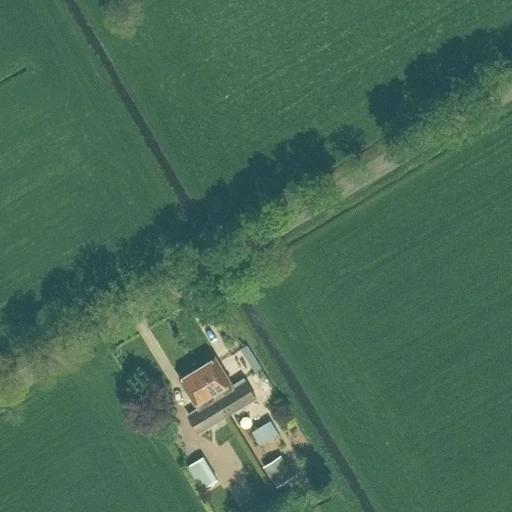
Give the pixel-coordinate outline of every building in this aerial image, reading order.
[(114,356),(132,354),(130,334),(112,336),(114,356)] [(198,368),(227,414),(255,397),(243,377),(232,385),(215,357),(198,368)] [(227,414),(198,368),(181,378),(198,407),(187,413),(198,432),(227,414)] [(271,420),(253,431),(260,444),(279,434),(271,420)] [(207,449),(191,459),(205,482),(221,472),(207,449)] [(263,465),(277,486),(294,474),(280,454),(263,465)] [(276,511),(268,499),(246,511),(276,511)]
